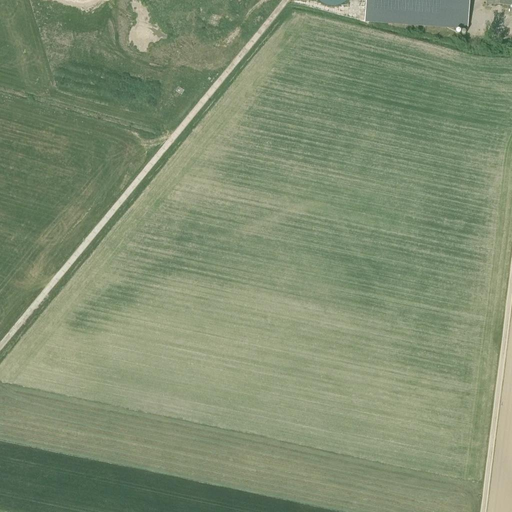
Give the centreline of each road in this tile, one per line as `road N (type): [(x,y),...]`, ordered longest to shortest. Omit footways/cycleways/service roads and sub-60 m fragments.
road 1 (track): [(287,0),(0,347)]
road 2 (track): [(482,511),(511,267)]
